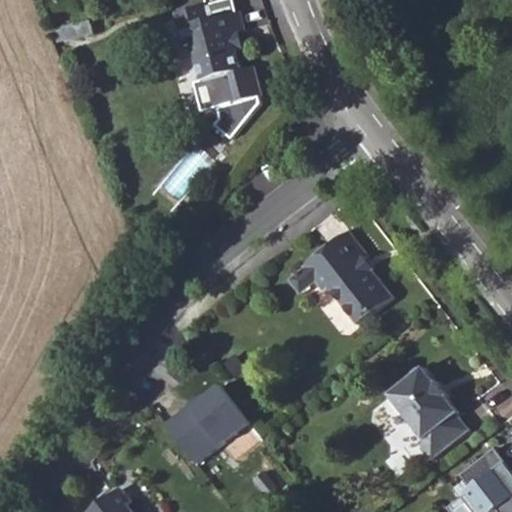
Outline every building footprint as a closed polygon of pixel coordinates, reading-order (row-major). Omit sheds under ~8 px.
[(182,28),(212,20),(208,5),(178,13),(182,28)] [(182,28),(187,46),(195,44),(205,80),(213,78),(221,107),(264,95),(257,66),(244,69),(239,52),(234,33),(242,31),(248,29),(243,11),(212,20),(182,28)] [(72,27),(76,39),(94,35),(90,22),(72,27)] [(65,28),(68,41),(76,39),(72,27),(65,28)] [(234,33),(239,52),(248,50),(242,31),(234,33)] [(205,80),(197,82),(205,111),(221,107),(213,78),(205,80)] [(305,267),(317,282),(324,291),(329,287),(360,324),(395,298),(372,269),(370,271),(361,260),(369,255),(350,230),(304,266),(305,267)] [(305,267),(290,279),(302,293),(317,282),(305,267)] [(237,359),(227,367),(236,378),(246,371),(237,359)] [(391,404),(402,417),(409,418),(425,439),(421,443),(434,460),(471,430),(458,414),(461,412),(447,395),(450,393),(439,379),(437,381),(425,366),(424,367),(417,366),(406,375),(406,381),(392,393),(391,404)] [(218,380),(160,425),(192,468),(251,424),(218,380)] [(511,511),(511,468),(497,450),(463,476),(474,491),(463,499),(473,511),(511,511)] [(83,511),(137,511),(140,510),(120,486),(83,511)] [(473,511),(463,499),(449,510),(451,511),(473,511)]
